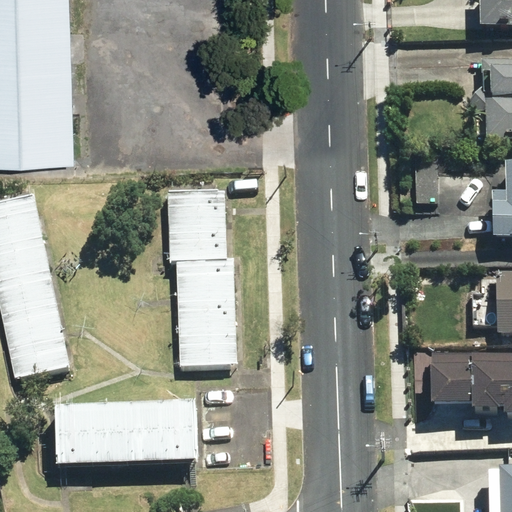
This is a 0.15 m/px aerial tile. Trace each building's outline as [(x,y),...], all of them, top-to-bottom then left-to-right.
[(75,0),(0,0),(0,160),(77,160),(75,0)] [(511,0),(488,0),(488,31),(511,31),(511,0)] [(511,64),(485,64),(484,97),(496,97),(496,102),(511,102),(511,108),(493,108),(492,142),(511,142),(511,64)] [(511,167),(510,211),(501,211),(501,241),(511,240),(511,167)] [(229,197),(173,198),(175,267),(182,267),(231,266),(229,197)] [(38,199),(0,207),(0,302),(17,383),(74,371),(38,199)] [(182,267),(184,372),(241,371),(239,266),(231,266),(182,267)] [(511,339),(511,282),(495,283),(497,340),(511,339)] [(511,344),(436,347),(438,407),(480,406),(480,422),(511,420),(511,344)] [(206,411),(65,416),(67,473),(208,468),(206,411)]
